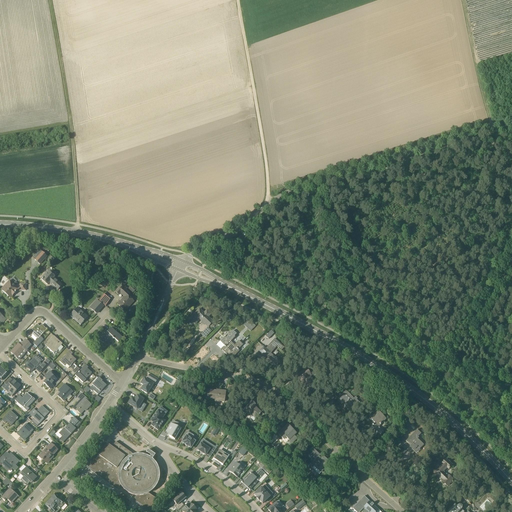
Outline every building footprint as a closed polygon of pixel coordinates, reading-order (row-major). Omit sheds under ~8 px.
[(40,250),(32,258),(40,265),(48,257),(40,250)] [(62,285),(54,278),(55,277),(48,271),(41,279),(47,285),(50,282),(55,286),(54,287),(57,290),(62,285)] [(17,291),(26,291),(25,284),(20,284),(20,288),(17,288),(10,281),(1,290),(10,298),(17,291)] [(134,302),(128,296),(134,290),(125,282),(115,292),(119,295),(120,293),(124,297),(118,304),(125,311),(134,302)] [(105,306),(110,300),(104,295),(99,301),(105,306)] [(104,306),(97,300),(89,308),(97,314),(104,306)] [(87,316),(78,308),(70,316),(80,325),(83,322),(82,321),(87,316)] [(201,318),(206,322),(204,324),(208,327),(209,326),(212,323),(213,322),(208,317),(211,314),(206,310),(203,313),(201,310),(200,309),(190,319),(195,324),(201,318)] [(250,332),(255,327),(248,320),(243,324),(250,332)] [(47,330),(44,327),(43,327),(41,325),(40,327),(37,324),(32,330),(34,332),(32,334),(38,339),(47,330)] [(205,338),(212,331),(208,327),(201,334),(205,338)] [(111,328),(98,342),(99,342),(100,340),(106,345),(113,338),(114,339),(118,342),(122,338),(111,328)] [(243,345),(239,341),(235,345),(230,341),(236,334),(233,331),(226,338),(224,337),(220,342),(225,347),(223,349),(225,352),(224,352),(229,357),(232,359),(239,351),(238,350),(243,345)] [(274,333),(271,331),(265,336),(268,339),(274,333)] [(54,336),(48,342),(51,344),(47,347),(54,353),(56,351),(58,350),(57,349),(62,344),(54,336)] [(271,353),(277,347),(282,351),(284,348),(275,339),(265,349),(263,347),(259,351),(261,353),(265,358),(266,357),(276,366),(280,362),(280,363),(281,362),(279,360),(276,357),(275,357),(271,353)] [(32,346),(25,340),(24,342),(20,346),(19,344),(11,353),(18,359),(19,360),(25,354),(22,352),(24,350),(26,352),(27,352),(32,346)] [(72,356),(71,355),(73,353),(70,351),(59,362),(68,369),(70,367),(76,360),(72,356)] [(46,365),(43,362),(41,364),(40,363),(39,364),(37,362),(39,360),(35,357),(33,359),(31,361),(29,360),(25,364),(26,366),(32,372),(35,368),(37,370),(39,372),(42,370),(46,365)] [(92,373),(91,373),(87,369),(88,367),(85,365),(75,376),(83,383),(86,380),(86,379),(92,373)] [(79,369),(77,367),(71,373),(73,376),(79,369)] [(310,377),(311,376),(307,369),(293,377),(297,383),(300,381),(303,384),(309,390),(316,382),(310,377)] [(52,375),(53,374),(50,371),(46,376),(48,378),(44,383),(51,390),(54,386),(52,384),(56,379),(52,375)] [(148,380),(147,380),(144,378),(143,380),(143,379),(141,382),(142,383),(141,384),(144,386),(141,390),(147,394),(151,387),(152,388),(154,385),(153,384),(154,383),(153,383),(154,382),(155,383),(158,379),(150,374),(147,379),(148,380)] [(4,384),(7,386),(4,389),(12,397),(16,391),(20,386),(13,379),(12,380),(10,378),(4,384)] [(105,385),(102,382),(103,381),(102,380),(101,381),(99,379),(90,388),(89,389),(92,392),(93,390),(98,395),(101,391),(100,390),(105,385)] [(73,392),(65,384),(60,389),(62,391),(58,396),(64,401),(66,398),(69,400),(72,397),(70,395),(73,392)] [(210,390),(210,391),(207,391),(207,393),(206,393),(205,393),(205,395),(206,397),(209,397),(209,399),(218,400),(218,401),(224,402),(226,391),(220,391),(219,391),(210,390)] [(353,398),(353,397),(346,390),(341,395),(340,393),(334,395),(337,399),(342,404),(345,402),(349,406),(350,406),(352,408),(355,405),(356,406),(359,403),(356,400),(358,399),(355,396),(353,398)] [(35,400),(35,399),(34,400),(27,393),(26,393),(27,394),(22,398),(19,395),(16,399),(15,400),(18,403),(24,409),(27,411),(29,409),(28,408),(35,400)] [(88,401),(89,400),(81,393),(77,398),(79,400),(72,408),(76,412),(77,411),(81,414),(84,410),(85,411),(91,405),(91,404),(88,401)] [(138,396),(137,396),(135,400),(132,399),(131,400),(130,399),(128,402),(129,403),(128,404),(134,407),(133,408),(136,410),(137,409),(143,400),(142,399),(138,396)] [(254,406),(256,405),(251,401),(243,411),(247,414),(249,413),(252,416),(250,418),(254,421),(262,413),(254,406)] [(49,412),(42,406),(36,412),(32,416),(39,424),(44,419),(44,418),(49,412)] [(393,413),(389,409),(385,412),(390,417),(393,413)] [(162,419),(165,415),(158,410),(150,421),(153,423),(151,425),(158,430),(165,421),(162,419)] [(18,418),(10,411),(2,420),(5,423),(7,422),(11,426),(18,418)] [(379,427),(386,419),(377,411),(370,419),(375,424),(373,426),(368,430),(371,433),(374,429),(381,435),(384,432),(379,427)] [(70,433),(71,434),(76,429),(75,429),(78,426),(71,420),(69,423),(70,423),(65,429),(60,434),(62,436),(60,439),(63,443),(66,440),(65,439),(70,433)] [(181,429),(177,427),(179,424),(174,421),(172,424),(171,423),(168,428),(165,432),(166,432),(169,434),(168,435),(170,436),(169,437),(175,440),(177,436),(181,429)] [(33,430),(26,424),(17,434),(20,437),(20,436),(24,440),(31,434),(31,433),(33,430)] [(297,439),(294,436),(295,435),(292,432),(293,430),(287,424),(278,434),(284,440),(286,437),(289,441),(287,443),(290,446),(297,439)] [(220,428),(216,426),(212,432),(216,435),(220,428)] [(418,439),(419,438),(418,437),(421,434),(417,430),(414,433),(406,441),(411,446),(410,447),(417,454),(421,450),(420,449),(422,447),(424,445),(418,439)] [(192,435),(187,432),(182,440),(183,440),(182,443),(185,444),(184,445),(185,445),(187,447),(188,447),(191,448),(195,442),(189,438),(192,435)] [(135,501),(150,511),(158,500),(146,492),(147,491),(148,491),(149,490),(150,489),(151,488),(152,487),(153,486),(154,485),(154,484),(155,483),(155,482),(156,481),(156,480),(156,479),(157,478),(157,477),(157,476),(157,475),(157,474),(157,473),(157,472),(157,471),(156,470),(156,469),(156,468),(155,467),(155,466),(154,465),(153,464),(153,463),(152,463),(151,462),(151,461),(149,461),(148,460),(146,459),(145,458),(143,458),(141,458),(140,457),(138,457),(136,458),(135,458),(134,455),(116,442),(112,447),(107,443),(98,455),(89,468),(118,489),(123,483),(123,484),(124,485),(124,486),(125,486),(125,487),(126,488),(127,488),(127,489),(129,490),(130,491),(131,492),(133,492),(135,493),(136,493),(138,493),(137,495),(139,496),(135,501)] [(58,450),(51,444),(46,449),(45,449),(39,456),(42,459),(42,460),(43,461),(43,460),(47,464),(51,459),(50,458),(58,450)] [(201,444),(199,446),(197,450),(206,456),(210,449),(201,444)] [(244,444),(239,452),(244,456),(249,448),(244,444)] [(229,456),(219,450),(213,459),(215,460),(214,462),(219,465),(220,464),(223,465),(229,456)] [(328,461),(323,456),(321,459),(319,457),(320,455),(316,451),(315,453),(313,451),(309,456),(312,459),(313,457),(315,459),(314,461),(310,465),(312,468),(314,467),(321,473),(324,470),(322,468),(328,461)] [(13,456),(10,453),(5,459),(2,456),(0,458),(0,464),(0,465),(1,463),(5,467),(9,471),(8,472),(9,473),(11,473),(12,472),(12,470),(13,469),(15,471),(18,468),(16,465),(19,462),(13,457),(13,456)] [(447,468),(449,469),(453,465),(447,459),(443,464),(444,465),(439,470),(436,470),(435,470),(434,471),(434,472),(433,472),(433,473),(434,474),(434,475),(435,475),(435,476),(436,476),(439,476),(444,481),(443,482),(447,486),(453,479),(449,476),(448,477),(443,473),(447,468)] [(244,469),(240,466),(236,463),(229,471),(237,477),(244,469)] [(26,467),(22,472),(20,474),(23,478),(20,480),(26,485),(25,486),(26,486),(27,486),(26,485),(32,479),(34,481),(37,477),(26,467)] [(258,481),(259,481),(258,481),(265,474),(260,469),(254,477),(250,473),(249,473),(250,473),(242,482),(241,482),(250,490),(258,481)] [(10,482),(7,478),(2,483),(6,486),(10,482)] [(266,492),(269,489),(265,485),(254,495),(257,498),(256,498),(259,501),(262,504),(273,494),(271,491),(267,494),(266,492)] [(11,503),(18,495),(10,489),(1,498),(5,501),(8,498),(11,502),(11,503)] [(181,502),(185,498),(182,493),(181,494),(180,493),(177,496),(178,497),(173,501),(175,504),(173,506),(177,510),(183,505),(181,502)] [(63,502),(55,494),(50,500),(60,509),(65,504),(63,502)] [(380,511),(364,496),(353,509),(355,511),(359,511),(360,511),(361,511),(380,511)] [(50,500),(45,505),(52,511),(57,511),(60,509),(50,500)] [(295,507),(297,509),(301,506),(304,503),(302,501),(295,507)] [(138,511),(148,511),(149,511),(135,503),(132,508),(138,511)] [(188,511),(194,507),(190,503),(185,507),(183,505),(177,510),(179,511),(188,511)] [(280,509),(281,508),(276,503),(267,509),(269,511),(281,511),(282,511),(280,509)]
